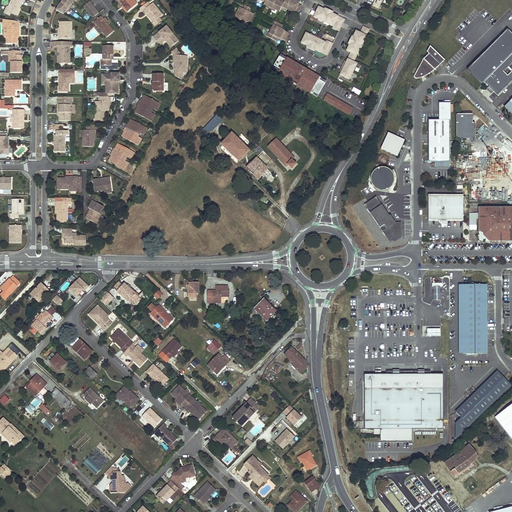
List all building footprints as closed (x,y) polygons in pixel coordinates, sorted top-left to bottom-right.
[(11,0),(9,7),(7,10),(11,13),(16,15),(20,8),(23,1),(25,2),(25,0),(11,0)] [(63,0),(59,6),(56,10),(64,14),(65,12),(66,11),(67,10),(68,11),(70,9),(72,6),(70,5),(71,4),(74,2),(76,0),(63,0)] [(134,0),(118,0),(123,5),(128,11),(138,4),(134,0)] [(297,15),(301,7),(297,5),(299,0),(289,0),(289,1),(287,0),(279,0),(280,1),(279,2),(275,1),(273,0),(260,0),(261,0),(265,2),(264,4),(263,6),(267,7),(271,9),(275,11),(279,13),(281,9),(281,8),(285,9),(293,13),(297,15)] [(375,0),(372,6),(379,9),(383,0),(375,0)] [(93,18),(99,13),(89,1),(84,6),(93,18)] [(148,2),(140,8),(143,12),(145,11),(154,22),(160,17),(163,15),(153,3),(151,5),(148,2)] [(234,18),(249,24),(251,20),(250,19),(252,14),(249,13),(251,10),(244,7),(243,10),(240,9),(238,14),(237,13),(234,18)] [(319,7),(314,18),(334,27),(333,29),(339,32),(345,20),(333,14),(325,10),(319,7)] [(102,16),(95,21),(107,37),(114,31),(107,23),(104,19),(102,16)] [(154,22),(152,23),(155,26),(162,20),(160,17),(154,22)] [(7,36),(7,43),(18,43),(18,36),(18,30),(20,30),(20,22),(3,19),(3,27),(4,27),(7,27),(7,36)] [(58,34),(58,38),(71,38),(72,22),(61,21),(60,28),(60,34),(58,34)] [(283,26),(275,23),(273,26),(271,30),(269,34),(268,38),(276,42),(278,38),(285,41),(288,34),(281,30),(283,26)] [(167,26),(153,37),(158,43),(164,38),(165,40),(167,39),(172,46),(179,41),(167,26)] [(341,73),(339,76),(349,81),(353,73),(357,63),(353,61),(369,29),(363,26),(360,33),(356,31),(353,37),(349,46),(346,51),(350,53),(348,58),(346,62),(345,64),(343,63),(341,67),(340,69),(342,70),(341,73)] [(511,34),(506,29),(465,68),(480,83),(482,81),(496,93),(511,76),(511,34)] [(307,33),(302,44),(307,47),(316,51),(328,56),(329,53),(334,44),(327,41),(326,43),(307,33)] [(57,63),(69,63),(69,46),(70,46),(72,46),(72,42),(56,42),(56,46),(57,46),(57,50),(59,50),(59,55),(57,55),(57,63)] [(443,59),(429,45),(425,50),(427,52),(425,53),(421,57),(413,75),(415,78),(418,79),(420,79),(421,78),(425,75),(443,59)] [(101,60),(101,66),(112,66),(112,60),(112,55),(114,55),(114,46),(103,46),(103,60),(101,60)] [(11,62),(11,73),(22,73),(22,55),(20,55),(20,51),(9,51),(9,55),(11,55),(11,62)] [(177,69),(177,77),(182,80),(182,72),(188,72),(188,55),(174,55),(174,63),(176,62),(176,69),(177,69)] [(319,81),(321,78),(280,55),(272,71),(318,97),(325,84),(319,81)] [(75,70),(59,69),(59,77),(61,78),(61,83),(59,83),(59,92),(69,92),(69,83),(74,84),(75,70)] [(104,75),(104,85),(107,85),(109,85),(109,93),(119,94),(119,85),(117,85),(117,82),(119,82),(121,82),(121,74),(113,73),(113,75),(104,75)] [(154,91),(154,92),(164,92),(164,74),(153,74),(153,82),(154,82),(154,91)] [(6,80),(6,96),(14,96),(14,89),(16,89),(22,90),(22,80),(6,80)] [(107,93),(100,93),(100,97),(109,97),(109,93),(109,85),(107,85),(107,93)] [(353,88),(351,92),(359,96),(361,91),(353,88)] [(327,93),(323,101),(349,116),(353,108),(327,93)] [(140,100),(138,103),(152,110),(153,109),(157,111),(161,104),(144,95),(141,100),(140,100)] [(511,96),(503,105),(511,113),(511,96)] [(60,116),(60,121),(70,121),(70,114),(70,105),(72,105),(72,97),(59,97),(59,100),(62,101),(61,105),(60,105),(60,116)] [(96,107),(96,121),(106,121),(106,111),(109,111),(109,108),(109,101),(111,101),(111,97),(109,97),(100,97),(100,102),(99,107),(96,107)] [(151,112),(152,110),(138,103),(137,106),(138,107),(135,112),(152,122),(155,114),(151,112)] [(449,142),(449,104),(441,104),(440,104),(440,105),(439,106),(440,121),(430,121),(429,121),(428,121),(428,122),(428,162),(431,162),(449,162),(449,147),(452,147),(452,142),(449,142)] [(7,118),(7,128),(21,128),(21,120),(22,120),(22,110),(12,110),(12,118),(7,118)] [(462,113),(462,115),(456,115),(455,140),(474,140),(475,124),(471,124),(471,113),(462,113)] [(127,124),(125,127),(139,135),(140,133),(144,135),(148,128),(131,119),(128,125),(127,124)] [(214,123),(211,121),(205,127),(207,129),(205,131),(208,134),(210,131),(211,132),(213,129),(211,126),(214,123)] [(237,134),(226,123),(222,127),(230,135),(232,133),(235,136),(237,134)] [(125,131),(122,137),(139,146),(142,139),(138,137),(139,135),(125,127),(124,131),(125,131)] [(95,130),(87,130),(83,130),(83,147),(93,147),(93,141),(93,140),(92,140),(92,138),(93,138),(93,135),(95,135),(95,130)] [(55,145),(54,152),(65,152),(65,136),(68,136),(68,131),(57,131),(57,135),(55,135),(55,141),(56,143),(55,145)] [(235,136),(232,133),(230,135),(221,144),(239,161),(250,151),(235,136)] [(388,133),(381,149),(397,156),(405,140),(388,133)] [(0,136),(0,154),(9,155),(9,137),(0,136)] [(294,158),(276,139),(267,147),(285,166),(294,158)] [(114,148),(112,152),(126,159),(127,157),(131,159),(135,152),(118,143),(115,149),(114,148)] [(15,152),(18,157),(25,152),(22,148),(15,152)] [(112,154),(108,161),(125,170),(129,163),(125,161),(126,159),(112,152),(111,153),(112,154)] [(267,167),(257,158),(246,167),(254,174),(253,175),(259,180),(267,169),(267,167)] [(372,187),(394,187),(394,167),(372,167),(372,187)] [(57,179),(58,190),(69,189),(75,189),(77,189),(77,176),(68,176),(68,179),(65,179),(57,179)] [(0,189),(12,189),(12,178),(5,177),(5,180),(0,179),(0,189)] [(92,180),(94,192),(103,191),(114,189),(112,177),(92,180)] [(311,192),(309,190),(304,195),(304,194),(299,201),(302,203),(311,192)] [(456,221),(462,221),(462,219),(463,195),(429,194),(428,218),(456,219),(456,221)] [(364,205),(389,241),(401,238),(401,223),(396,222),(391,215),(390,216),(376,197),(364,205)] [(71,198),(56,198),(56,206),(57,206),(57,214),(57,222),(68,222),(68,213),(68,209),(68,205),(71,205),(71,198)] [(10,214),(10,218),(19,219),(19,214),(24,214),(25,200),(13,200),(12,214),(10,214)] [(88,215),(86,218),(97,224),(102,215),(100,214),(104,207),(93,201),(89,208),(91,209),(93,210),(92,212),(91,212),(89,216),(88,215)] [(511,213),(511,207),(479,207),(479,230),(484,230),(483,210),(501,210),(501,213),(511,213)] [(511,207),(511,213),(501,213),(501,210),(483,210),(484,230),(490,230),(490,236),(511,235),(511,207)] [(9,226),(9,244),(21,244),(21,237),(19,237),(19,230),(21,230),(21,226),(9,226)] [(65,238),(65,243),(74,243),(76,243),(77,246),(86,246),(86,236),(76,236),(76,234),(72,234),(72,230),(62,230),(62,234),(63,234),(65,234),(65,238)] [(490,230),(484,230),(484,236),(491,241),(511,241),(511,235),(490,236),(490,230)] [(20,283),(13,276),(10,280),(9,279),(4,284),(1,288),(4,291),(0,296),(5,300),(20,283)] [(88,287),(80,278),(70,288),(74,292),(74,291),(79,295),(83,290),(85,291),(88,287)] [(433,282),(433,300),(441,300),(441,278),(438,278),(438,282),(433,282)] [(193,283),(188,282),(188,289),(188,297),(197,297),(197,293),(199,293),(199,283),(193,283)] [(117,292),(122,286),(118,283),(113,288),(117,292)] [(45,287),(41,284),(31,294),(39,301),(48,292),(44,288),(45,287)] [(126,287),(124,284),(122,286),(117,292),(116,293),(119,295),(122,292),(130,299),(133,302),(134,301),(136,303),(139,300),(139,298),(138,297),(139,296),(130,288),(129,289),(126,287)] [(488,354),(488,285),(463,285),(463,354),(488,354)] [(216,290),(213,291),(213,303),(222,303),(222,297),(229,296),(228,286),(218,286),(218,290),(216,290)] [(162,295),(158,291),(153,296),(157,300),(162,295)] [(115,298),(109,292),(104,298),(109,303),(115,298)] [(122,292),(119,295),(127,303),(130,299),(122,292)] [(270,305),(264,300),(254,309),(267,322),(277,311),(271,304),(270,305)] [(104,331),(113,323),(107,317),(109,315),(98,304),(87,313),(104,331)] [(173,319),(159,305),(153,311),(156,314),(154,317),(158,321),(162,324),(165,328),(173,319)] [(55,317),(48,310),(45,313),(47,315),(41,321),(35,327),(42,334),(48,328),(47,327),(49,324),(50,325),(54,322),(52,320),(55,317)] [(35,327),(41,321),(39,319),(33,325),(35,327)] [(134,344),(119,330),(111,339),(123,349),(122,350),(125,353),(128,351),(133,345),(134,344)] [(157,336),(153,342),(158,346),(162,340),(157,336)] [(174,339),(162,352),(170,359),(182,346),(174,339)] [(93,351),(81,340),(73,349),(77,352),(77,351),(86,359),(93,351)] [(222,346),(215,340),(209,345),(211,347),(209,349),(214,354),(222,346)] [(148,360),(133,345),(128,351),(125,353),(124,354),(128,357),(129,356),(133,360),(135,360),(135,362),(141,367),(148,360)] [(0,366),(5,370),(18,356),(9,348),(4,353),(1,356),(0,357),(0,366)] [(306,362),(292,348),(285,355),(294,364),(292,365),(301,374),(307,368),(306,362)] [(254,356),(248,349),(243,354),(250,361),(254,356)] [(66,363),(58,355),(51,361),(56,366),(55,367),(59,371),(66,363)] [(222,358),(219,355),(208,365),(217,374),(230,361),(225,355),(222,358)] [(169,380),(154,365),(148,371),(147,372),(155,380),(156,379),(157,380),(156,381),(155,382),(161,388),(169,380)] [(98,375),(90,367),(85,373),(93,380),(98,375)] [(497,372),(455,413),(461,419),(455,425),(455,439),(510,385),(497,372)] [(394,374),(365,374),(365,429),(373,429),(380,429),(381,429),(381,441),(413,441),(413,429),(445,429),(445,426),(444,426),(444,374),(425,374),(419,374),(400,374),(394,374)] [(47,384),(37,375),(31,381),(32,382),(27,388),(36,396),(47,384)] [(179,386),(171,394),(176,399),(181,404),(185,408),(184,409),(187,412),(188,411),(189,410),(193,413),(192,414),(198,420),(206,412),(201,407),(200,407),(196,403),(197,403),(188,394),(185,391),(179,386)] [(121,400),(124,403),(124,402),(131,408),(139,400),(132,394),(131,395),(128,392),(124,387),(117,395),(122,399),(121,400)] [(104,402),(90,388),(84,395),(87,397),(85,399),(91,405),(92,404),(97,409),(104,402)] [(51,395),(61,404),(65,407),(70,401),(66,398),(57,389),(51,395)] [(4,394),(0,398),(0,400),(5,405),(9,399),(4,394)] [(258,404),(251,398),(232,418),(242,426),(258,409),(258,404)] [(38,408),(47,414),(50,409),(41,403),(38,408)] [(29,404),(25,410),(32,414),(35,408),(29,404)] [(281,413),(295,425),(302,416),(289,404),(281,413)] [(45,417),(42,419),(49,429),(52,427),(45,417)] [(24,436),(11,424),(10,425),(3,418),(0,420),(0,432),(2,434),(3,433),(12,441),(16,445),(24,436)] [(166,428),(167,427),(164,424),(158,430),(154,434),(158,438),(159,438),(160,437),(170,447),(175,442),(177,439),(172,434),(171,434),(170,435),(169,434),(170,433),(170,432),(166,428)] [(238,442),(224,428),(214,439),(220,446),(224,442),(225,441),(226,442),(225,443),(231,449),(238,442)] [(282,448),(295,436),(286,428),(274,440),(282,448)] [(12,441),(3,433),(2,434),(11,443),(12,441)] [(478,439),(476,437),(464,449),(463,451),(461,452),(444,463),(450,472),(453,477),(458,474),(470,465),(469,464),(465,458),(473,450),(471,446),(478,439)] [(244,441),(250,446),(253,443),(248,438),(244,441)] [(178,444),(175,442),(170,447),(169,448),(172,450),(178,444)] [(476,453),(473,450),(465,458),(469,464),(478,457),(476,453)] [(316,465),(312,457),(313,457),(310,452),(298,458),(301,463),(303,462),(307,470),(316,465)] [(95,474),(101,469),(88,456),(82,462),(95,474)] [(125,456),(118,463),(122,467),(129,460),(125,456)] [(261,464),(253,456),(244,465),(250,471),(249,472),(251,475),(259,482),(267,473),(259,466),(261,464)] [(10,470),(4,465),(1,467),(5,471),(2,475),(4,477),(10,470)] [(181,483),(181,484),(187,477),(190,476),(190,474),(195,472),(193,465),(191,467),(183,469),(181,468),(176,473),(175,472),(172,475),(175,478),(181,483)] [(438,467),(430,468),(433,472),(434,472),(441,483),(447,479),(440,468),(439,468),(438,467)] [(114,472),(120,472),(117,468),(113,471),(110,468),(105,473),(109,477),(114,472)] [(109,477),(109,478),(113,481),(112,483),(110,486),(110,493),(125,493),(131,486),(128,483),(126,484),(123,481),(121,476),(120,472),(114,472),(109,477)] [(269,475),(267,473),(259,482),(251,475),(250,476),(259,485),(264,480),(266,482),(270,477),(268,476),(269,475)] [(306,486),(311,492),(319,486),(313,477),(304,483),(306,486)] [(181,483),(175,478),(172,482),(177,487),(181,483)] [(177,487),(172,482),(171,481),(164,488),(165,489),(164,490),(163,490),(157,497),(163,503),(166,500),(167,501),(179,488),(177,487)] [(208,482),(194,496),(203,505),(206,502),(205,501),(210,496),(216,490),(208,482)] [(296,511),(307,502),(299,494),(296,491),(289,498),(293,501),(288,505),(295,511),(296,511)]
